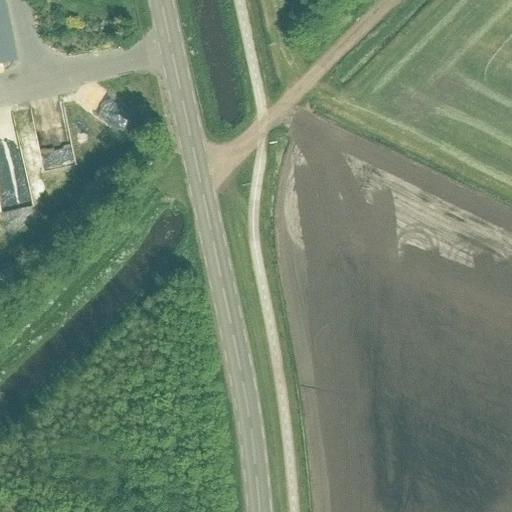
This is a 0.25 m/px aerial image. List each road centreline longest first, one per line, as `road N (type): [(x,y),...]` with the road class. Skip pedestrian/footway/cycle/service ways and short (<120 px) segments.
road 1 (primary): [(257,511),(231,326),(161,0)]
road 2 (track): [(0,363),(164,197),(181,191)]
road 3 (track): [(261,128),(397,0)]
